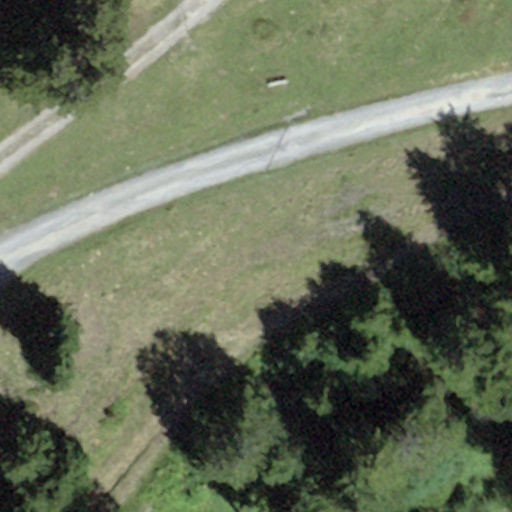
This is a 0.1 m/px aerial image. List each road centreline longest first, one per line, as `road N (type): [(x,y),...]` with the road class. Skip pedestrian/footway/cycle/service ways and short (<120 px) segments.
road 1 (track): [(0,252),(204,168),(443,99),(511,90)]
road 2 (track): [(0,192),(227,0)]
